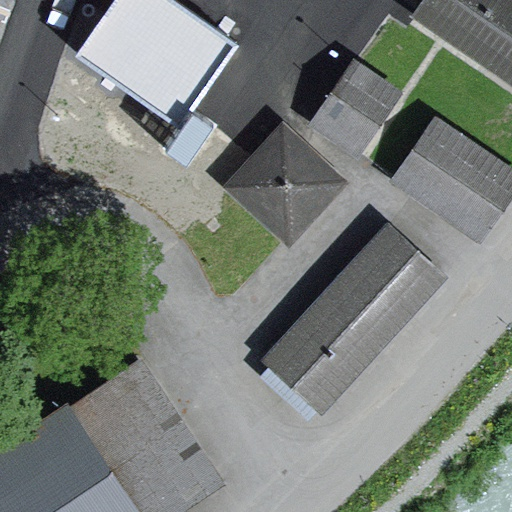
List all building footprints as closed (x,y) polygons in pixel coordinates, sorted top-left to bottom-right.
[(511,0),(426,0),(418,12),(511,78),(511,0)] [(353,64),(314,121),(357,151),(397,94),(353,64)] [(396,177),(480,235),(511,189),(511,173),(435,120),(396,177)] [(283,131),(233,185),(288,236),(338,181),(283,131)] [(389,228),(269,359),(320,406),(440,274),(389,228)] [(0,331),(0,365),(16,343),(0,331)] [(175,511),(218,483),(140,363),(0,455),(0,511),(175,511)]
